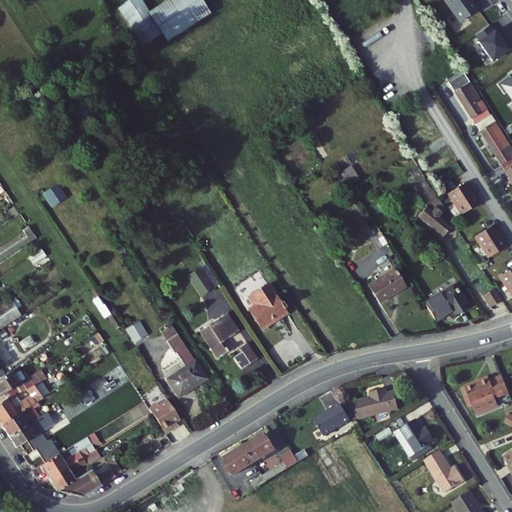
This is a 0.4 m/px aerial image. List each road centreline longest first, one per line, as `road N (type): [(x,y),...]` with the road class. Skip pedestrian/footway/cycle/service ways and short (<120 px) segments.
road 1 (tertiary): [(0,452),(37,499),(90,510),(304,382),(414,351)]
road 2 (residential): [(414,351),(509,511)]
road 3 (residential): [(425,95),(511,234)]
